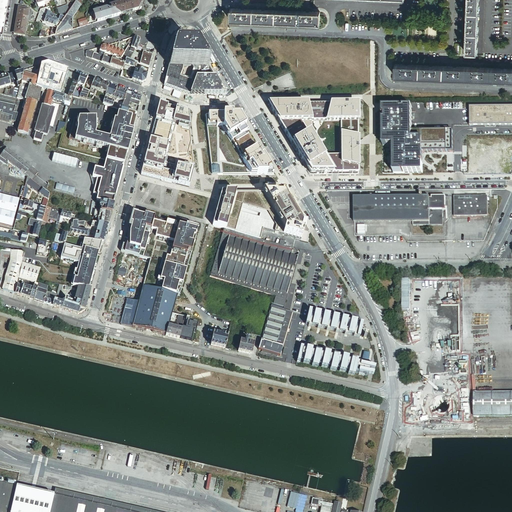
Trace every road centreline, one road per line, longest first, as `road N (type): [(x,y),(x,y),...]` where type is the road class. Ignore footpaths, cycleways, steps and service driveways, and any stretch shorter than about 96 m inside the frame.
road 1 (residential): [(152,92),(88,325)]
road 2 (unknown): [(228,510),(200,474),(168,462),(17,435)]
road 3 (residential): [(200,351),(395,396)]
road 4 (residential): [(213,188),(186,292),(207,319),(200,351)]
road 5 (unclassified): [(370,182),(511,182)]
road 6 (unclassified): [(492,266),(352,272)]
road 7 (tertiary): [(352,272),(383,331),(395,396)]
road 8 (residential): [(247,99),(370,100)]
